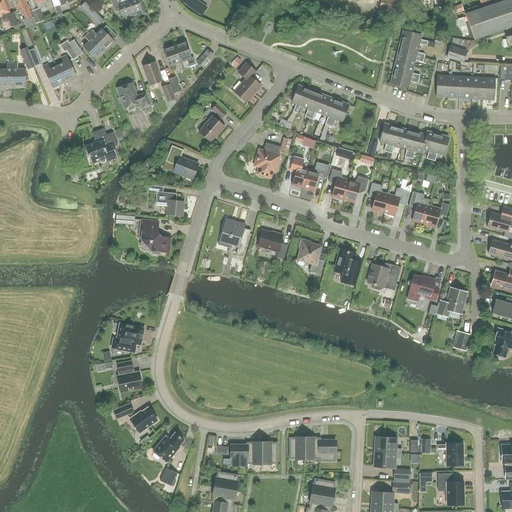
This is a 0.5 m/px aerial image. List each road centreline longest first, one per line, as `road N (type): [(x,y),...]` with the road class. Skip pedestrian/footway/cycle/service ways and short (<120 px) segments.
road 1 (residential): [(362,415),(242,428),(184,415),(169,403),(159,371),(177,295)]
road 2 (residential): [(469,254),(454,260),(350,232),(210,180)]
road 3 (residential): [(0,108),(69,118),(168,17)]
road 4 (residential): [(479,511),(477,430),(362,415)]
road 5 (residential): [(463,119),(394,105),(288,63)]
road 6 (residential): [(210,180),(288,63)]
road 7 (residential): [(469,254),(463,119)]
road 8 (residential): [(288,63),(168,17)]
